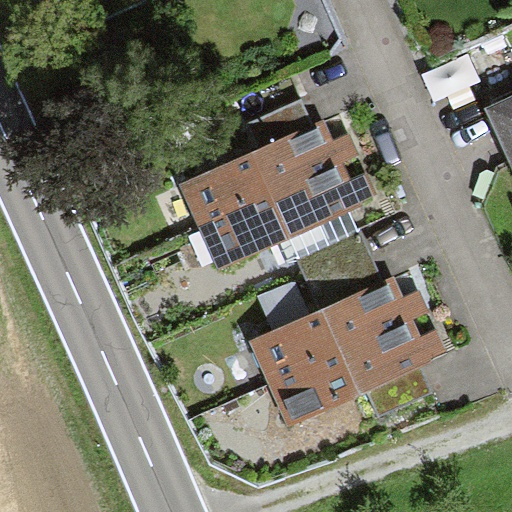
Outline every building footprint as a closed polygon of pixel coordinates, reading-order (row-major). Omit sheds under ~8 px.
[(76,0),(83,13),(110,0),(76,0)] [(511,97),(496,105),(511,138),(511,97)] [(200,232),(345,165),(326,126),(316,130),(304,103),(251,128),(263,154),(181,191),(200,232)] [(345,165),(200,232),(220,275),(364,208),(345,165)] [(267,385),(412,318),(393,279),(384,283),(364,240),(298,271),(318,312),(248,345),(267,385)] [(434,388),(423,365),(432,361),(412,318),(267,385),(287,428),(369,390),(380,414),(434,388)]
